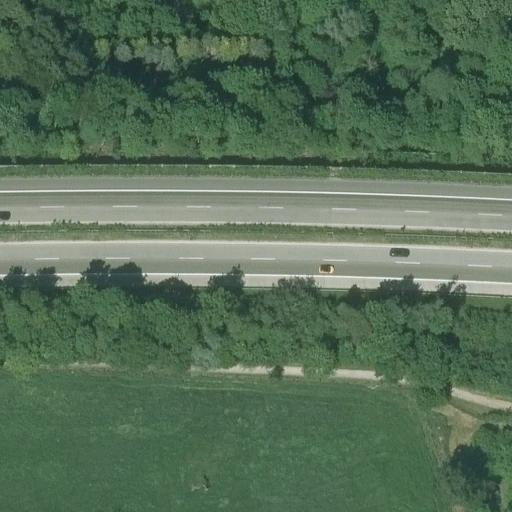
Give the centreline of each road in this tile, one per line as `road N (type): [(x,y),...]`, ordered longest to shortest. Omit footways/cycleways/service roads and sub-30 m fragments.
road 1 (track): [(511,409),(400,378),(0,362)]
road 2 (motorway): [(511,223),(0,212)]
road 3 (motorway): [(0,264),(511,273)]
